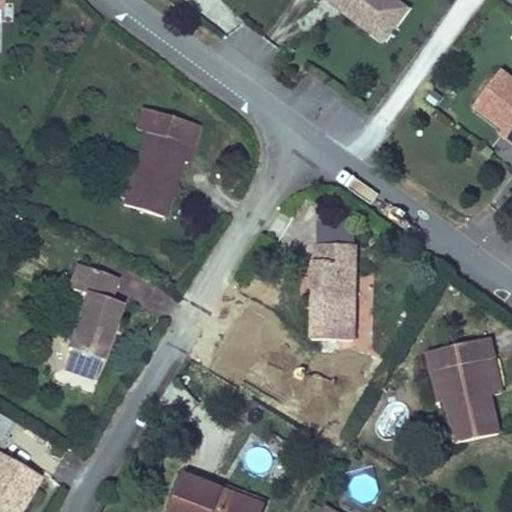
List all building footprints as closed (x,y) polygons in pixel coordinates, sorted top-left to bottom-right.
[(409,11),(394,0),(324,0),(339,10),(342,5),(349,10),(345,15),(369,32),(378,20),(394,32),(409,11)] [(349,10),(342,5),(339,10),(345,15),(349,10)] [(385,44),(394,32),(378,20),(369,32),(385,44)] [(511,76),(495,64),(468,101),(499,124),(511,134),(511,141),(511,76)] [(122,203),(162,214),(177,157),(187,160),(197,124),(139,109),(134,129),(142,131),(122,203)] [(511,141),(511,134),(499,124),(495,129),(511,141)] [(315,242),(354,242),(354,218),(315,218),(315,242)] [(315,242),(313,242),(313,258),(310,258),(309,337),(353,337),(354,242),(315,242)] [(73,263),(66,285),(84,291),(67,346),(102,357),(120,301),(107,297),(114,276),(73,263)] [(440,366),(447,398),(456,441),(498,432),(489,389),(481,357),(494,354),(489,333),(426,346),(431,368),(440,366)] [(481,357),(489,389),(501,387),(494,354),(481,357)] [(438,400),(447,398),(440,366),(431,368),(438,400)] [(0,453),(0,511),(13,511),(17,506),(24,509),(42,476),(0,453)] [(169,511),(257,511),(261,503),(183,475),(169,511)]
